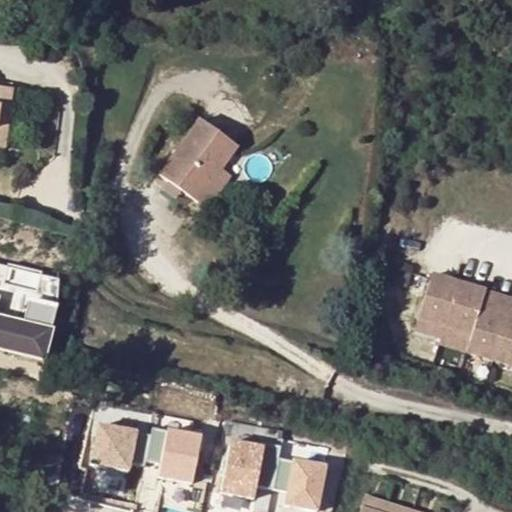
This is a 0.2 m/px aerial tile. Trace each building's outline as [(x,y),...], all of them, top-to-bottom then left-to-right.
[(154,175),(191,204),(215,171),(231,147),(196,119),(154,175)] [(215,171),(191,204),(200,210),(223,178),(215,171)] [(484,293),(430,276),(416,320),(442,328),(469,337),(464,353),(493,362),(511,367),(511,319),(507,318),(479,309),(484,293)] [(511,302),(484,293),(479,309),(507,318),(511,319),(511,307),(510,307),(511,302)] [(43,325),(13,319),(7,355),(36,361),(43,325)] [(442,328),(416,320),(413,331),(439,339),(437,345),(464,353),(469,337),(442,328)] [(147,440),(95,430),(88,467),(125,474),(127,466),(142,469),(143,465),(147,440)] [(147,440),(143,465),(157,468),(155,480),(189,486),(197,442),(149,433),(147,440)] [(254,491),(270,494),(276,463),(278,452),(261,449),(260,454),(227,447),(218,496),(252,502),(254,491)] [(315,511),(323,472),(276,463),(270,494),(285,496),(283,509),(297,511),(315,511)]
